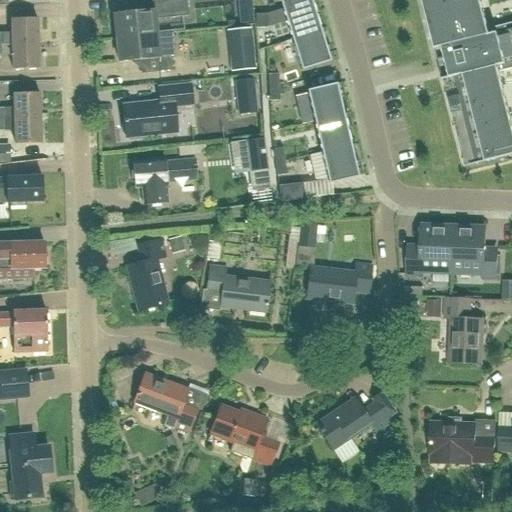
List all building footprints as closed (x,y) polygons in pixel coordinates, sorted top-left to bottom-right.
[(116,38),(156,35),(154,20),(188,17),(186,0),(150,0),(152,11),(113,14),(114,19),(112,21),(113,30),(115,32),(116,38)] [(278,0),(281,10),(310,1),(310,0),(278,0)] [(481,0),(422,0),(435,50),(443,48),(450,78),(443,80),(465,168),(511,156),(511,122),(500,73),(511,69),(511,23),(489,29),(481,0)] [(281,10),(291,40),(320,31),(310,1),(281,10)] [(264,15),(254,16),(255,29),(265,28),(264,15)] [(0,33),(0,45),(37,44),(37,19),(10,20),(11,33),(0,33)] [(254,71),(251,31),(230,33),(232,73),(254,71)] [(300,71),(329,62),(320,31),(291,40),(300,71)] [(156,35),(116,38),(117,45),(115,47),(116,56),(118,58),(118,62),(158,58),(159,72),(170,71),(168,47),(157,48),(156,35)] [(0,56),(12,56),(12,70),(38,69),(37,44),(0,45),(0,56)] [(397,62),(379,68),(382,78),(400,73),(397,62)] [(267,75),(266,75),(267,88),(277,88),(276,75),(267,75)] [(173,106),(192,104),(190,84),(158,88),(160,102),(122,106),(125,138),(176,132),(173,106)] [(306,91),(313,122),(343,115),(335,84),(306,91)] [(277,101),(277,99),(277,88),(267,88),(267,102),(277,101)] [(13,108),(4,108),(0,108),(0,119),(40,119),(39,94),(13,95),(13,108)] [(313,122),(320,153),(350,146),(343,115),(313,122)] [(40,119),(0,119),(0,130),(14,131),(15,146),(41,145),(40,119)] [(257,145),(237,148),(238,156),(240,171),(248,171),(260,169),(257,145)] [(320,153),(328,185),(357,178),(350,146),(320,153)] [(272,164),(282,162),(280,149),(270,151),(272,164)] [(135,190),(140,189),(142,207),(168,204),(167,187),(168,187),(168,184),(197,181),(195,160),(164,163),(164,161),(133,164),(135,190)] [(284,175),(282,162),(272,164),(275,177),(284,175)] [(0,204),(9,204),(9,208),(25,208),(25,203),(42,203),(42,178),(6,179),(6,180),(0,179),(0,204)] [(301,185),(276,187),(279,202),(302,200),(301,185)] [(315,248),(317,225),(299,223),(297,247),(315,248)] [(408,250),(407,275),(452,276),(453,229),(422,228),(421,250),(408,250)] [(453,229),(452,276),(497,278),(498,253),(485,253),(486,231),(453,229)] [(137,313),(168,305),(157,261),(165,259),(161,240),(136,247),(140,264),(126,268),(137,313)] [(205,258),(217,260),(220,243),(208,241),(205,258)] [(0,279),(11,279),(31,279),(31,270),(45,269),(44,243),(10,243),(10,245),(0,245),(0,279)] [(354,273),(309,268),(305,301),(351,307),(353,290),(368,291),(371,266),(355,264),(354,273)] [(206,293),(221,294),(220,309),(265,314),(268,282),(224,278),(225,269),(209,268),(206,293)] [(502,300),(511,300),(511,281),(503,281),(502,300)] [(406,287),(406,296),(422,296),(422,287),(406,287)] [(449,365),(482,366),(483,321),(469,320),(470,301),(445,300),(444,320),(451,320),(449,365)] [(47,353),(46,311),(11,312),(11,314),(0,314),(0,327),(12,327),(13,354),(47,353)] [(24,370),(0,372),(0,400),(27,398),(24,370)] [(187,389),(144,374),(133,404),(175,419),(172,428),(187,434),(196,409),(182,404),(187,389)] [(121,386),(116,402),(127,405),(132,389),(121,386)] [(389,424),(386,419),(395,413),(381,393),(371,399),(374,404),(362,412),(353,399),(315,425),(333,452),(371,426),(376,433),(389,424)] [(249,417),(220,406),(209,437),(244,450),(241,457),(269,467),(278,443),(260,436),(266,419),(251,413),(249,417)] [(476,425),(431,423),(429,455),(474,457),(473,463),(493,464),(494,439),(476,439),(476,425)] [(498,453),(511,453),(511,428),(498,428),(498,453)] [(34,436),(9,439),(14,484),(9,484),(11,501),(40,498),(38,474),(51,473),(48,449),(35,450),(34,436)] [(341,448),(346,462),(361,456),(357,443),(341,448)] [(243,479),(241,496),(255,497),(257,480),(243,479)]
